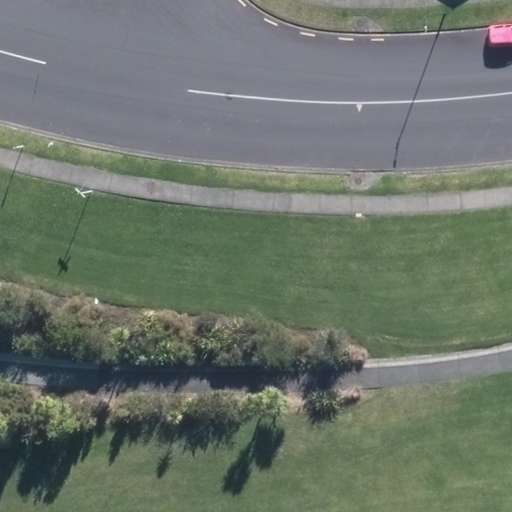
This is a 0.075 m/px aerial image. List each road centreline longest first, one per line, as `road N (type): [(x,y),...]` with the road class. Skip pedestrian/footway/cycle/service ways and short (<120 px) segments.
road 1 (residential): [(129,82),(248,102),(511,94)]
road 2 (residential): [(0,52),(129,82)]
